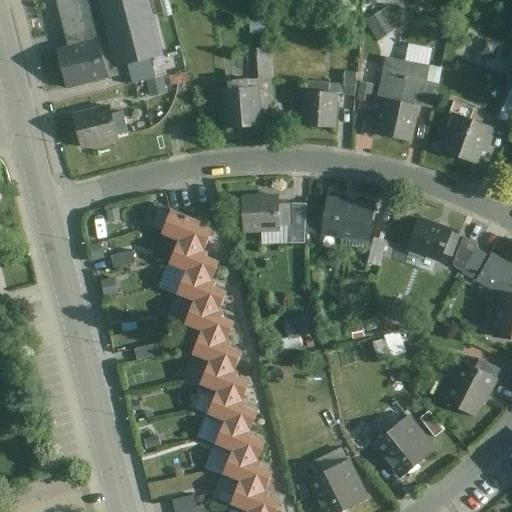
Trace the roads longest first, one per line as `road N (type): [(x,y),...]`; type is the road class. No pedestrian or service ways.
road 1 (residential): [(47,205),(204,166),(281,160),(394,174),(511,220)]
road 2 (residential): [(47,205),(124,511)]
road 3 (residential): [(511,430),(422,511)]
